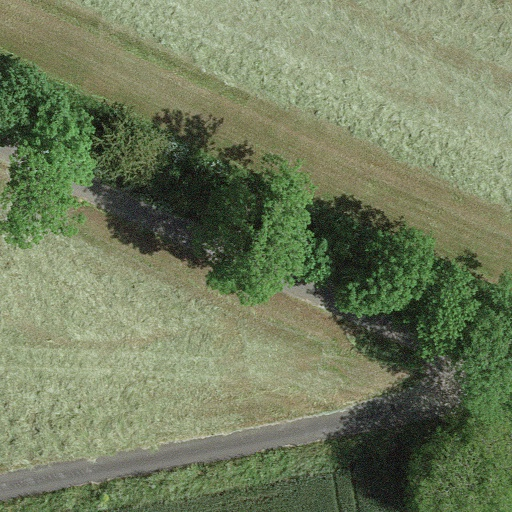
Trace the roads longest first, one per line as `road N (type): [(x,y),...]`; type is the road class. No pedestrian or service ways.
road 1 (track): [(509,397),(0,150)]
road 2 (track): [(0,486),(511,398)]
